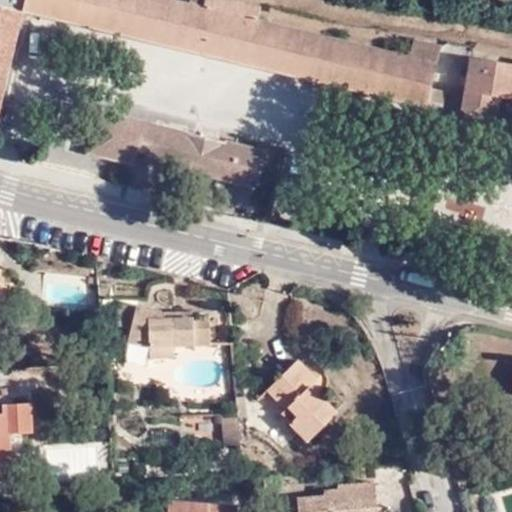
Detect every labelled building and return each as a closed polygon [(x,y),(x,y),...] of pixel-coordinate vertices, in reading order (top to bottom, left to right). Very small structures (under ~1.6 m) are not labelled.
[(0,0),(0,91),(18,14),(423,110),(422,118),(437,121),(444,95),(428,92),(438,49),(409,42),(405,60),(254,23),(257,12),(212,0),(202,0),(199,10),(156,0),(0,0)] [(481,73),(483,63),(471,60),(469,70),(481,73)] [(500,100),(511,101),(511,67),(483,63),(481,73),(469,70),(462,111),(476,126),(495,130),(500,100)] [(460,124),(476,126),(462,111),(460,124)] [(138,144),(143,125),(91,113),(81,155),(132,167),(134,160),(138,144)] [(262,154),(253,151),(143,125),(138,144),(147,147),(144,163),(248,187),(251,171),(259,172),(263,154),(262,154)] [(147,147),(138,144),(134,160),(144,163),(147,147)] [(255,144),(253,151),(262,154),(264,145),(255,144)] [(255,189),(259,172),(251,171),(248,187),(255,189)] [(49,310),(95,305),(92,274),(46,278),(49,310)] [(0,335),(2,336),(11,301),(4,299),(9,280),(0,278),(0,335)] [(120,331),(118,338),(138,345),(139,359),(161,359),(161,351),(199,349),(197,328),(182,328),(181,319),(162,318),(159,322),(147,319),(150,310),(128,304),(127,308),(113,303),(104,323),(114,328),(120,331)] [(198,317),(200,345),(214,344),(212,316),(198,317)] [(113,351),(118,338),(120,331),(114,328),(107,349),(113,351)] [(291,437),(323,413),(300,384),(307,378),(289,356),(256,381),(276,403),(268,408),(291,437)] [(511,363),(506,363),(502,387),(511,389),(511,363)] [(234,381),(223,382),(223,402),(234,402),(234,381)] [(224,431),(223,402),(209,402),(209,431),(224,431)] [(0,414),(0,478),(25,477),(23,453),(7,453),(3,414),(0,414)] [(273,483),(271,465),(258,466),(259,484),(273,483)] [(366,511),(363,482),(326,485),(326,489),(311,490),(311,495),(287,498),(289,511),(366,511)] [(153,502),(152,511),(221,511),(222,507),(153,502)]
